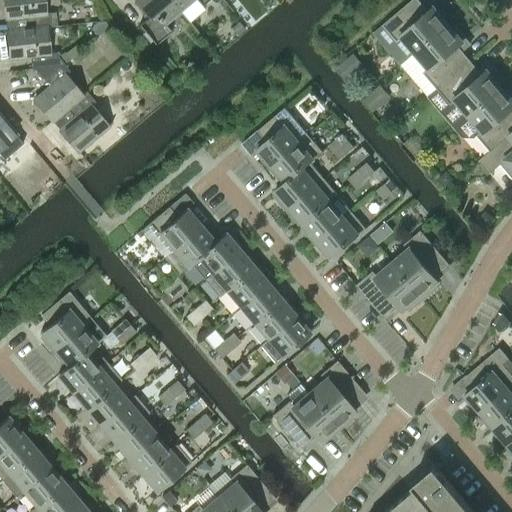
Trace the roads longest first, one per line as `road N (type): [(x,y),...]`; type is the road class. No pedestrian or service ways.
road 1 (residential): [(211,165),(413,395)]
road 2 (residential): [(0,360),(129,511)]
road 3 (residential): [(413,395),(511,238)]
road 4 (residential): [(310,511),(413,395)]
road 5 (residential): [(413,395),(431,404),(511,503)]
